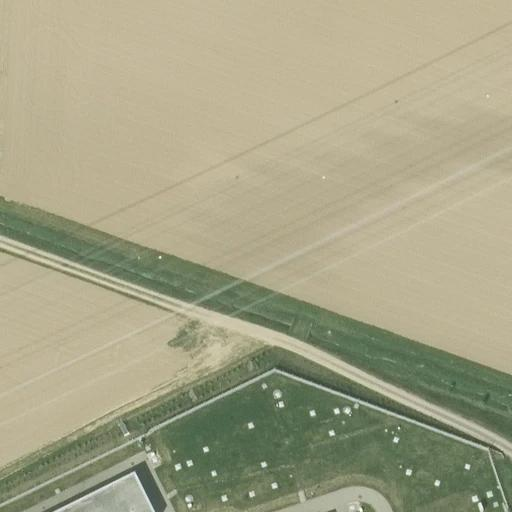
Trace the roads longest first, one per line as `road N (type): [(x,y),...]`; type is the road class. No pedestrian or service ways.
road 1 (track): [(0,239),(307,350),(511,451)]
road 2 (unknown): [(511,148),(464,147),(272,216),(251,232),(215,317)]
